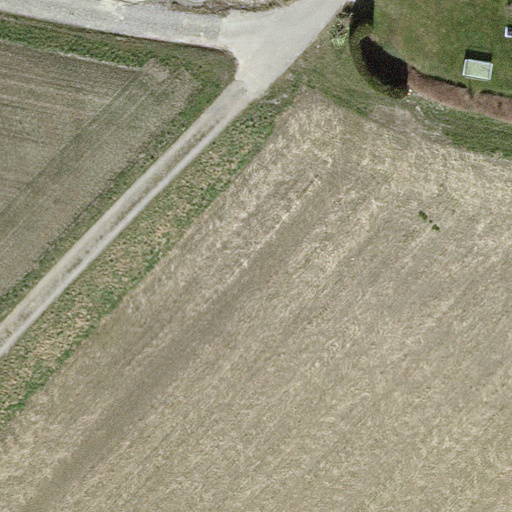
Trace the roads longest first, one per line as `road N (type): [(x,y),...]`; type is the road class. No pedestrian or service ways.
road 1 (track): [(0,365),(293,49)]
road 2 (track): [(44,0),(293,49)]
